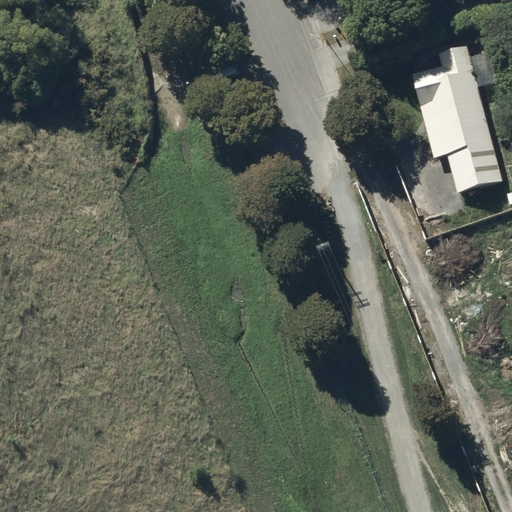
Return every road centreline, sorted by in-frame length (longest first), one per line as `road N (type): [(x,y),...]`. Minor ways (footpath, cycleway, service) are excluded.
road 1 (track): [(321,172),(361,252),(458,511)]
road 2 (residential): [(253,0),(321,172)]
